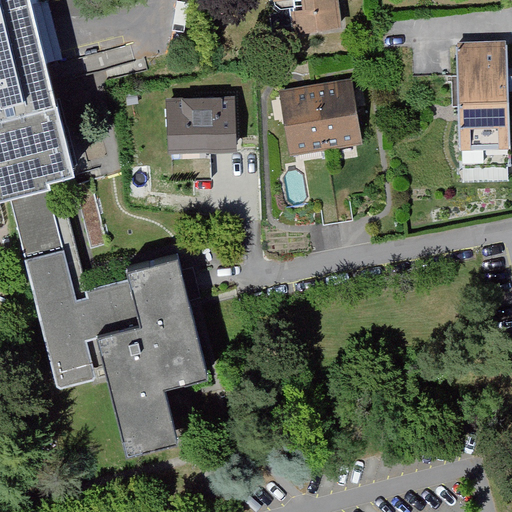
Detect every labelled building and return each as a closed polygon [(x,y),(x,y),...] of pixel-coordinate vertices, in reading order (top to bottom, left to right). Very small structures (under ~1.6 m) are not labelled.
[(0,0),(0,200),(1,200),(40,191),(69,184),(19,0),(0,0)] [(289,2),(290,25),(327,23),(325,0),(258,0),(259,3),(289,2)] [(495,44),(446,46),(450,166),(499,165),(495,44)] [(351,78),(314,85),(326,149),(362,142),(351,78)] [(278,91),(290,156),(326,149),(314,85),(278,91)] [(232,100),(157,100),(157,156),(208,156),(208,161),(231,161),(232,100)] [(40,191),(1,200),(43,384),(88,374),(78,330),(90,327),(116,441),(173,428),(160,372),(198,363),(184,304),(171,245),(117,258),(121,277),(63,290),(40,191)] [(86,195),(67,200),(82,254),(100,249),(86,195)]
